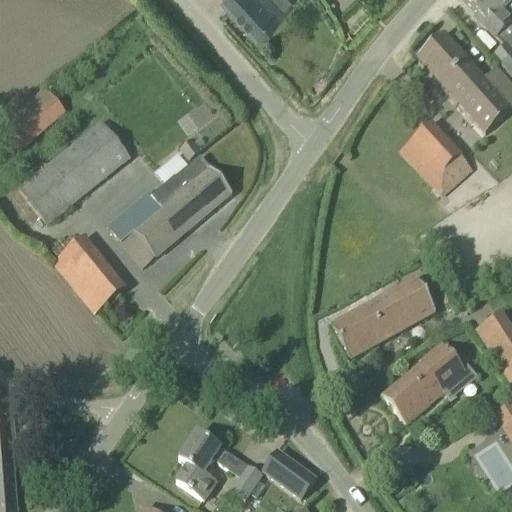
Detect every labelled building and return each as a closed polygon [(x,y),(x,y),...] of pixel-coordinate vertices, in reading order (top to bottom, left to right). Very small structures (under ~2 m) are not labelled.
[(288,0),(221,0),(256,38),(293,4),(288,0)] [(511,26),(485,0),(464,0),(463,2),(478,17),(474,22),(495,42),(497,40),(505,47),(493,58),(511,79),(511,55),(511,54),(511,26)] [(511,0),(485,0),(511,26),(511,0)] [(443,35),(416,60),(485,137),(511,112),(511,89),(496,71),(484,81),(443,35)] [(44,89),(0,126),(0,138),(15,156),(65,114),(44,89)] [(441,200),(472,173),(431,124),(398,153),(441,200)] [(19,192),(46,227),(128,161),(100,126),(19,192)] [(191,143),(178,152),(187,164),(200,155),(191,143)] [(231,197),(200,159),(170,183),(151,198),(148,195),(107,229),(142,272),(231,197)] [(93,318),(128,291),(85,237),(51,265),(93,318)] [(330,330),(349,364),(434,316),(416,282),(330,330)] [(511,334),(502,320),(480,334),(511,383),(511,334)] [(382,400),(396,417),(405,427),(443,396),(446,400),(447,399),(442,393),(450,386),(457,390),(473,377),(476,381),(477,381),(461,362),(456,365),(441,347),(423,362),(425,366),(417,373),(415,372),(382,400)] [(0,467),(13,466),(11,448),(15,447),(10,401),(0,401),(0,467)] [(511,422),(500,430),(511,448),(511,422)] [(213,463),(229,474),(236,463),(196,436),(178,463),(187,469),(175,485),(204,505),(216,487),(202,478),(213,463)] [(262,475),(300,504),(315,483),(294,468),(277,455),(265,472),(262,475)] [(16,511),(13,466),(0,467),(0,511),(16,511)] [(239,481),(231,493),(245,502),(249,497),(249,496),(258,484),(260,480),(247,470),(239,481)]
